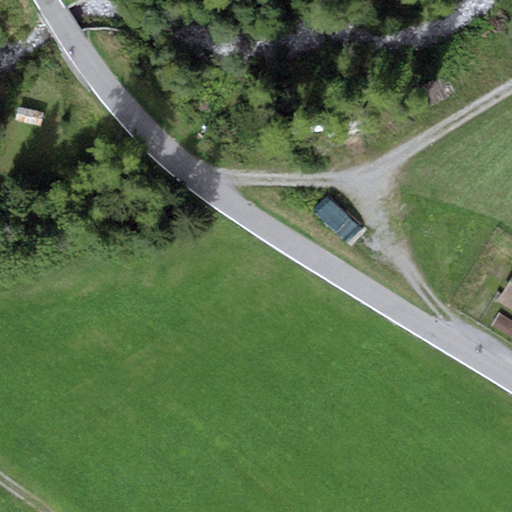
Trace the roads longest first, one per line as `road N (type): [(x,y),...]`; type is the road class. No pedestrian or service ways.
road 1 (secondary): [(511,378),(197,178),(134,120),(46,0)]
road 2 (track): [(483,360),(380,239),(361,184),(381,161),(511,86)]
road 3 (track): [(361,184),(197,178)]
